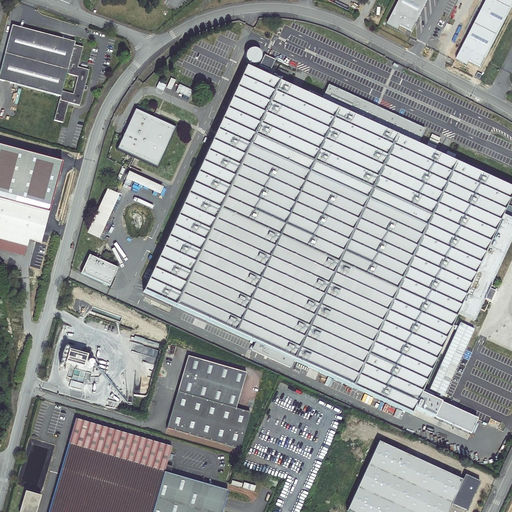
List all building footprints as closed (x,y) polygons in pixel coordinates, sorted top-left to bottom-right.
[(400,27),(412,33),(416,24),(415,15),(421,15),(420,6),(425,6),(424,0),(404,0),(393,23),(400,27)] [(481,68),(511,5),(511,0),(487,0),(485,6),(487,10),(480,14),(483,19),(475,23),(478,28),(471,32),(474,37),(466,41),(458,57),(469,62),(481,68)] [(398,31),(400,27),(393,23),(391,27),(398,31)] [(91,72),(79,68),(84,49),(76,46),(77,43),(14,25),(0,77),(0,79),(62,97),(55,121),(64,123),(69,104),(80,107),(85,91),(87,92),(89,88),(86,87),(91,72)] [(458,57),(456,61),(467,67),(469,62),(458,57)] [(511,188),(417,146),(425,129),(335,89),(327,106),(249,70),(148,293),(411,414),(456,313),(474,321),(484,298),(490,301),(495,291),(489,288),(511,236),(511,219),(502,215),(511,192),(511,188)] [(167,87),(171,89),(175,79),(171,77),(167,87)] [(190,97),(193,89),(179,84),(176,92),(190,97)] [(175,128),(136,111),(117,150),(157,168),(175,128)] [(429,142),(436,145),(440,138),(432,134),(429,142)] [(39,243),(63,163),(0,145),(0,249),(23,256),(27,240),(39,243)] [(118,267),(91,255),(82,274),(109,286),(118,267)] [(88,355),(69,350),(65,362),(85,367),(88,355)] [(177,392),(235,409),(246,373),(188,356),(177,392)] [(88,367),(90,368),(92,368),(94,367),(95,365),(95,363),(95,361),(93,360),(90,359),(88,360),(87,362),(87,364),(87,365),(88,367)] [(82,372),(83,370),(74,369),(73,382),(84,383),(85,372),(82,372)] [(235,409),(177,392),(167,428),(239,449),(250,413),(235,409)] [(217,511),(224,490),(171,475),(173,468),(166,466),(173,446),(76,418),(48,511),(217,511)] [(378,442),(347,511),(349,511),(446,511),(450,504),(466,511),(479,481),(464,474),(462,480),(378,442)] [(224,490),(217,511),(221,511),(227,491),(224,490)] [(35,511),(40,496),(25,492),(19,511),(35,511)]
